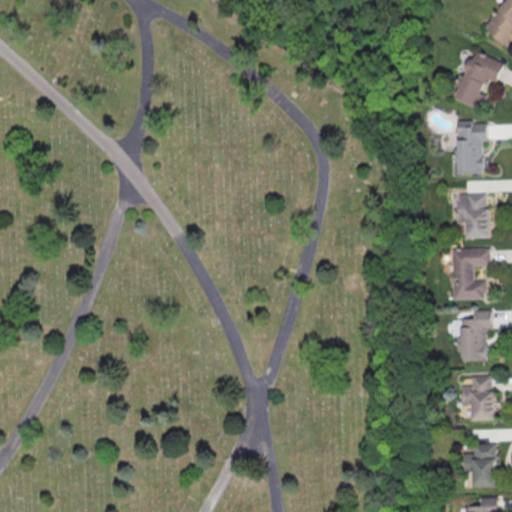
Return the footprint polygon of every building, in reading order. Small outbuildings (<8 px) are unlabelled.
[(507,0),(511,0),(511,38),(506,45),(484,26),(507,0)] [(477,50),(454,97),(476,108),(479,101),(483,102),(487,94),(483,92),(490,78),(495,81),(504,63),(477,50)] [(458,125),(485,125),(486,171),(460,172),(458,125)] [(459,193),(486,193),(487,206),(490,206),(491,236),(468,237),(467,221),(457,222),(457,203),(459,203),(459,193)] [(452,248),(490,247),(491,265),(474,265),(474,280),(485,280),(486,292),(484,293),(484,298),(454,299),(452,248)] [(462,318),(475,318),(474,310),(491,310),(492,327),(485,327),(486,360),(463,361),(462,318)] [(472,376),(495,376),(496,419),(473,419),(472,376)] [(473,443),(496,443),(497,486),(474,486),(473,443)] [(468,511),(468,506),(481,505),(481,497),(498,497),(498,511),(468,511)]
